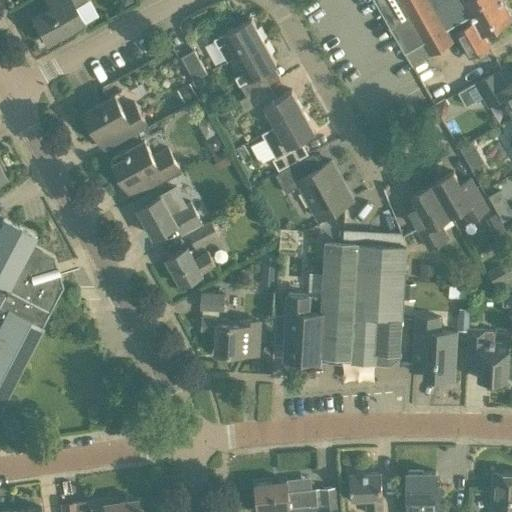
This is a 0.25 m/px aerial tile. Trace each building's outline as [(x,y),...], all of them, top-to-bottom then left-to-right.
[(45,40),(81,20),(74,6),(84,0),(44,0),(49,9),(33,18),(45,40)] [(375,0),(405,52),(405,51),(412,63),(454,39),(447,27),(471,13),(494,0),(375,0)] [(498,26),(511,17),(502,0),(494,0),(471,13),(474,18),(453,30),(468,57),(491,45),(484,33),(498,26)] [(236,55),(236,56),(264,40),(251,17),(214,38),(218,44),(228,60),(236,55)] [(264,40),(236,56),(245,70),(236,76),(246,94),(240,98),(240,99),(258,89),(269,83),(269,82),(280,76),(275,65),(278,64),(264,40)] [(194,48),(181,55),(194,78),(207,71),(194,48)] [(511,81),(507,84),(498,67),(474,82),(458,91),(466,104),(482,95),(488,106),(507,96),(511,105),(511,81)] [(178,89),(185,101),(196,94),(189,82),(178,89)] [(264,99),(258,89),(240,99),(245,109),(262,100),(264,99)] [(291,89),(277,97),(265,104),(276,124),(302,109),(291,89)] [(84,110),(98,135),(116,125),(123,137),(148,122),(136,101),(122,108),(114,94),(84,110)] [(441,115),(446,112),(448,103),(445,97),(434,103),(441,115)] [(314,131),(302,109),(276,124),(262,132),(275,156),(273,158),(278,168),(308,152),(300,139),(314,131)] [(232,123),(233,118),(230,113),(225,112),(221,115),(220,120),(222,124),(227,125),(232,123)] [(197,122),(206,137),(217,131),(218,130),(209,115),(197,122)] [(203,139),(212,153),(225,144),(217,131),(206,137),(203,139)] [(125,183),(127,182),(142,174),(149,185),(179,168),(166,146),(153,154),(144,139),(110,158),(125,183)] [(471,139),(459,146),(465,155),(476,148),(471,139)] [(224,146),(212,154),(221,169),(234,162),(224,146)] [(352,198),(329,159),(320,165),(313,152),(276,173),(286,191),(299,184),(318,217),(352,198)] [(433,182),(451,213),(460,208),(467,221),(490,208),(471,175),(460,181),(453,170),(433,182)] [(449,236),(440,219),(451,213),(433,182),(412,195),(416,201),(405,208),(428,249),(449,236)] [(500,190),(489,196),(495,207),(506,201),(500,190)] [(139,206),(154,234),(175,223),(181,234),(211,217),(199,196),(191,200),(191,199),(171,210),(162,193),(139,206)] [(496,213),(486,218),(498,239),(507,233),(496,213)] [(0,403),(38,329),(40,325),(39,325),(59,286),(56,277),(53,269),(51,262),(50,260),(26,246),(33,234),(1,217),(0,219),(0,403)] [(195,247),(220,234),(211,218),(187,233),(195,247)] [(286,227),(283,245),(300,247),(303,230),(286,227)] [(321,332),(320,353),(334,354),(351,355),(351,359),(375,360),(375,356),(378,314),(402,316),(406,243),(358,240),(325,238),(323,273),(322,293),(321,311),(330,311),(329,333),(321,332)] [(166,259),(181,284),(202,273),(216,264),(208,249),(193,258),(187,247),(166,259)] [(275,256),(263,256),(262,273),(274,274),(275,256)] [(506,285),(511,285),(511,256),(488,270),(496,284),(505,279),(506,281),(506,285)] [(420,264),(419,278),(437,279),(437,265),(420,264)] [(404,298),(414,299),(415,284),(405,283),(404,298)] [(225,292),(201,290),(200,307),(224,309),(225,292)] [(284,355),(319,357),(320,353),(321,332),(329,333),(330,311),(321,311),(322,293),(288,291),(286,329),(284,355)] [(458,329),(467,329),(469,326),(470,308),(459,308),(458,329)] [(454,376),(456,331),(440,330),(440,314),(414,313),(412,358),(425,359),(424,375),(454,376)] [(230,317),(202,315),(201,329),(216,330),(215,351),(241,353),(243,322),(230,321),(230,317)] [(507,377),(509,341),(495,340),(495,328),(487,328),(487,327),(469,326),(467,329),(465,366),(478,366),(478,375),(478,377),(507,379),(507,377)] [(439,511),(439,485),(436,485),(435,470),(406,470),(406,511),(439,511)] [(492,508),(491,511),(511,511),(511,471),(493,471),(491,508),(492,508)] [(349,474),(350,499),(365,498),(366,511),(382,511),(383,497),(382,497),(380,472),(349,474)] [(255,483),(258,509),(283,507),(283,511),(311,511),(311,504),(317,504),(315,487),(288,490),(287,479),(255,483)] [(321,511),(338,511),(336,485),(319,487),(321,511)] [(96,511),(103,511),(102,511),(139,511),(138,503),(137,503),(136,497),(116,500),(115,495),(61,503),(61,511),(96,511)]
